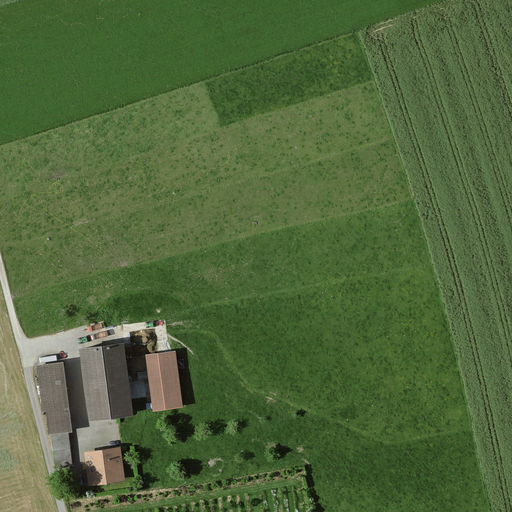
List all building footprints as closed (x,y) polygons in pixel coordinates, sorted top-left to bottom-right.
[(127,343),(83,348),(91,415),(135,410),(127,343)] [(183,407),(178,352),(153,354),(157,409),(183,407)] [(136,370),(147,369),(145,355),(135,356),(136,370)] [(73,428),(64,363),(41,366),(49,431),(73,428)] [(63,444),(55,443),(54,461),(70,462),(71,442),(63,442),(63,444)] [(122,446),(85,450),(88,481),(126,476),(122,446)]
